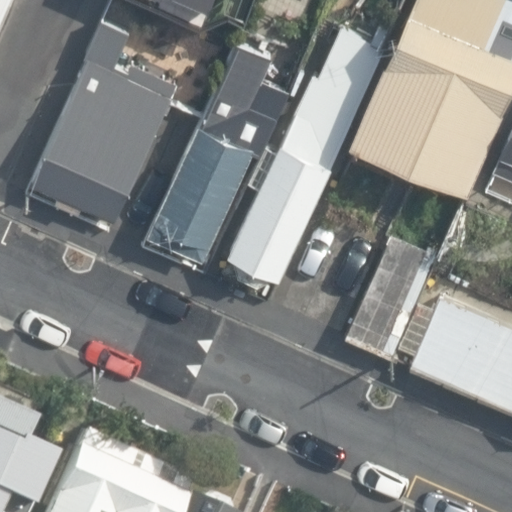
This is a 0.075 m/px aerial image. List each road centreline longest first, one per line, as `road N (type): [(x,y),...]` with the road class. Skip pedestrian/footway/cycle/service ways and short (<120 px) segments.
road 1 (residential): [(511,488),(0,258)]
road 2 (residential): [(0,138),(58,0)]
